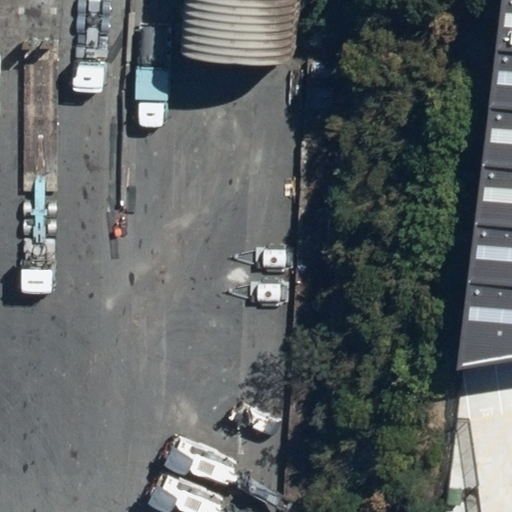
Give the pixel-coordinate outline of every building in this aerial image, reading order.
[(347,0),(211,0),(213,58),(348,55),(347,0)] [(511,0),(505,0),(500,47),(511,48),(511,0)] [(511,48),(500,47),(493,104),(511,106),(511,48)] [(511,106),(493,104),(486,162),(511,165),(511,106)] [(511,165),(486,162),(479,220),(511,223),(511,165)] [(511,223),(479,220),(472,278),(511,282),(511,223)] [(511,282),(472,278),(461,366),(511,358),(511,282)]
